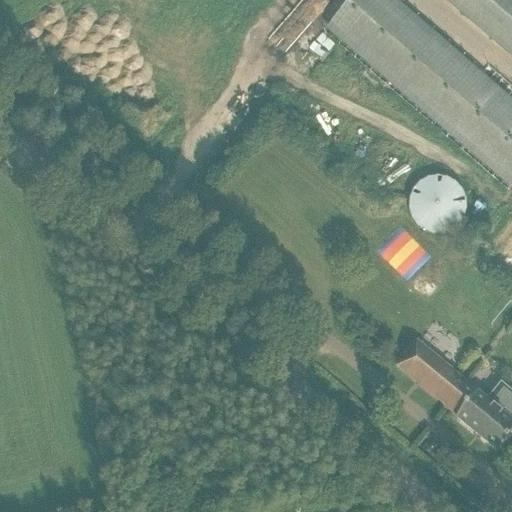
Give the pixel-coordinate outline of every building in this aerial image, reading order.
[(351,0),(329,26),(511,183),(511,107),(387,0),(351,0)] [(511,0),(447,0),(511,55),(511,0)] [(257,164),(280,145),(274,137),(250,155),(257,164)] [(409,206),(409,208),(409,211),(409,213),(410,216),(411,218),(412,220),(414,222),(415,224),(417,226),(419,228),(421,230),(423,231),(425,232),(427,233),(432,234),(435,235),(437,235),(440,235),(442,234),(445,234),(447,233),(449,232),(452,231),(454,230),(456,228),(458,226),(459,224),(461,222),(462,220),(463,218),(464,216),(465,213),(466,211),(466,208),(466,206),(466,203),(466,201),(465,199),(464,196),(463,194),(462,192),(461,189),(459,187),(458,186),(456,184),(454,182),(452,181),(449,180),(447,179),(445,178),(442,178),(440,177),(437,177),(435,177),(432,178),(430,178),(427,179),(425,180),(423,181),(421,182),(419,184),(417,186),(415,187),(414,189),(412,192),(411,194),(410,196),(409,199),(409,201),(409,203),(409,206)] [(381,254),(402,277),(428,254),(412,237),(401,247),(396,241),(381,254)] [(511,238),(498,256),(511,267),(511,238)] [(456,419),(498,453),(511,435),(511,421),(506,416),(511,408),(511,396),(503,389),(491,404),(414,341),(395,364),(458,417),(456,419)]
